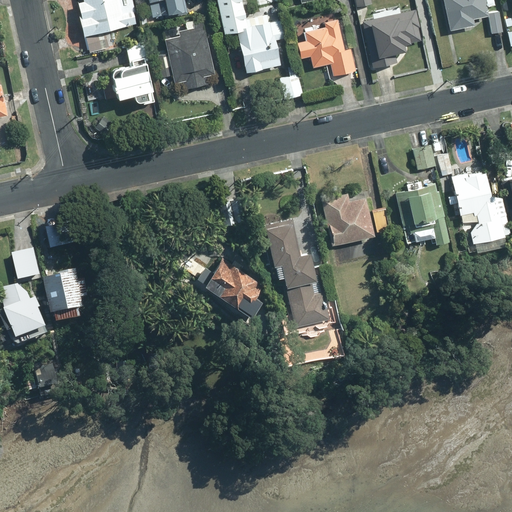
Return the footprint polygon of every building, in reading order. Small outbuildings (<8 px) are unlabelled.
[(132,22),(127,0),(77,0),(73,1),(76,14),(75,15),(79,34),(83,33),(87,50),(110,45),(106,28),(132,22)] [(145,0),(149,15),(161,12),(162,16),(185,11),(182,0),(145,0)] [(233,28),(242,70),(276,62),(271,38),(279,36),(275,15),(262,18),(261,14),(241,18),(236,0),(212,0),(219,31),(233,28)] [(484,14),(480,0),(440,0),(446,28),(470,24),(468,17),(484,14)] [(412,9),(360,20),(369,65),(394,60),(391,50),(398,49),(397,42),(418,37),(412,9)] [(497,10),(485,12),(488,32),(500,30),(497,10)] [(508,13),(502,14),(504,26),(510,25),(508,13)] [(340,49),(333,19),(321,21),(322,26),(301,30),(303,39),(293,41),(297,56),(306,54),(308,65),(327,61),(330,74),(351,69),(347,48),(340,49)] [(210,72),(199,21),(190,23),(190,26),(174,30),(175,34),(160,37),(163,52),(150,54),(155,75),(168,72),(170,80),(178,78),(180,86),(203,82),(201,74),(210,72)] [(111,74),(108,75),(112,95),(127,92),(128,97),(129,98),(130,99),(132,99),(141,98),(141,101),(143,101),(149,99),(147,88),(141,60),(140,56),(144,56),(141,41),(122,45),(126,64),(118,65),(114,66),(112,67),(111,68),(110,69),(110,71),(111,74)] [(299,93),(295,74),(278,78),(282,97),(299,93)] [(97,101),(88,102),(91,115),(99,114),(97,101)] [(109,122),(101,116),(92,126),(101,133),(109,122)] [(491,127),(494,138),(506,135),(503,124),(491,127)] [(432,164),(427,144),(410,148),(415,168),(432,164)] [(444,153),(434,155),(438,174),(449,171),(444,153)] [(505,232),(498,198),(486,195),(481,172),(464,176),(463,173),(449,176),(457,213),(469,211),(470,213),(473,213),(475,221),(471,222),(466,230),(468,240),(505,232)] [(511,175),(499,179),(511,239),(511,175)] [(443,239),(433,190),(431,190),(430,183),(392,191),(399,223),(404,222),(406,232),(428,227),(431,242),(443,239)] [(317,198),(327,243),(368,233),(360,197),(345,200),(343,192),(317,198)] [(235,220),(229,198),(214,202),(220,224),(235,220)] [(386,229),(382,207),(369,210),(374,232),(386,229)] [(287,218),(258,225),(266,264),(269,263),(271,276),(277,275),(279,285),(281,285),(290,324),(323,317),(313,273),(307,275),(303,252),(295,254),(287,218)] [(74,221),(47,227),(52,247),(78,241),(74,221)] [(31,250),(9,254),(15,281),(37,276),(31,250)] [(197,280),(195,282),(227,305),(229,304),(238,310),(240,309),(248,315),(258,302),(249,296),(256,286),(216,256),(205,270),(200,266),(192,277),(197,280)] [(63,275),(47,278),(54,313),(58,312),(60,321),(85,316),(83,308),(88,307),(86,297),(91,296),(88,280),(81,281),(79,270),(63,274),(63,275)] [(0,317),(3,326),(0,327),(0,330),(5,343),(7,342),(10,349),(42,337),(39,330),(49,326),(43,312),(35,314),(32,306),(27,308),(25,304),(0,313),(0,317)] [(128,381),(127,363),(115,363),(115,382),(128,381)] [(54,364),(44,367),(34,365),(40,385),(58,379),(54,364)] [(33,377),(23,379),(26,393),(36,390),(33,377)]
